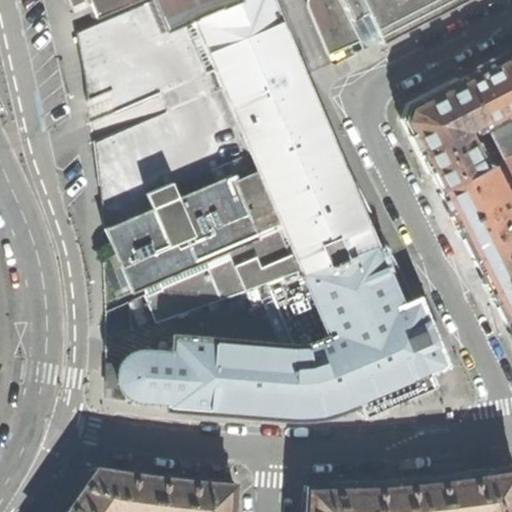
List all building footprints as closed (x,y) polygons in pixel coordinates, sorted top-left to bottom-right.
[(300,263),(302,269),(322,261),(342,254),(345,253),(351,251),(375,242),(372,235),(306,83),(271,0),(340,0),(352,21),(366,14),(381,43),(440,13),(465,0),(69,0),(73,10),(90,7),(95,18),(135,0),(214,0),(218,9),(194,20),(260,171),(236,181),(234,176),(251,168),(246,156),(211,171),(216,183),(179,199),(172,183),(147,194),(153,210),(105,229),(134,295),(141,292),(262,239),(258,231),(282,221),(300,263)] [(330,58),(344,51),(317,0),(306,0),(304,5),(330,58)] [(362,42),(352,21),(340,0),(317,0),(344,51),(362,42)] [(511,55),(491,66),(465,80),(486,121),(488,125),(511,111),(511,55)] [(426,159),(442,192),(487,169),(468,131),(486,121),(465,80),(402,112),(426,159)] [(506,160),(511,157),(511,124),(493,134),(506,160)] [(492,291),(510,328),(511,326),(511,206),(493,167),(487,169),(442,192),(457,220),(492,291)] [(285,275),(302,269),(300,263),(282,221),(258,231),(262,239),(141,292),(155,323),(285,275)] [(375,242),(378,248),(383,249),(386,248),(388,247),(390,244),(391,241),(388,236),(383,234),(377,236),(375,242)] [(103,383),(113,386),(118,394),(125,400),(135,403),(141,403),(170,404),(171,407),(183,408),(188,408),(213,409),(218,410),(227,410),(232,410),(245,411),(251,411),(265,412),(269,412),(271,412),(287,413),(294,413),(303,413),(309,412),(320,411),(325,410),(337,406),(339,405),(342,404),(352,399),(354,403),(360,415),(363,413),(366,412),(373,409),(378,407),(386,403),(388,402),(391,401),(403,396),(409,393),(412,392),(415,390),(418,389),(439,379),(433,363),(444,358),(440,352),(443,350),(440,343),(438,340),(427,316),(425,312),(418,296),(403,302),(401,300),(398,293),(397,290),(396,287),(395,286),(391,276),(387,269),(387,268),(384,262),(383,260),(382,257),(379,251),(378,248),(375,242),(351,251),(345,253),(342,254),(322,261),(302,269),(307,279),(310,286),(314,296),(320,310),(324,319),(329,329),(330,333),(317,339),(314,341),(311,342),(304,345),(287,345),(281,344),(279,344),(265,344),(252,343),(235,343),(222,342),(197,341),(185,341),(172,340),(171,353),(164,353),(157,352),(154,352),(141,352),(136,351),(127,354),(119,359),(114,367),(108,366),(104,378),(103,383)] [(391,259),(386,248),(383,249),(378,248),(379,251),(382,257),(383,260),(384,262),(391,259)] [(511,511),(511,467),(471,475),(465,476),(413,482),(362,487),(347,487),(307,487),(305,511),(511,511)] [(98,468),(67,511),(157,511),(168,478),(134,473),(98,468)] [(236,511),(237,484),(168,478),(157,511),(236,511)]
